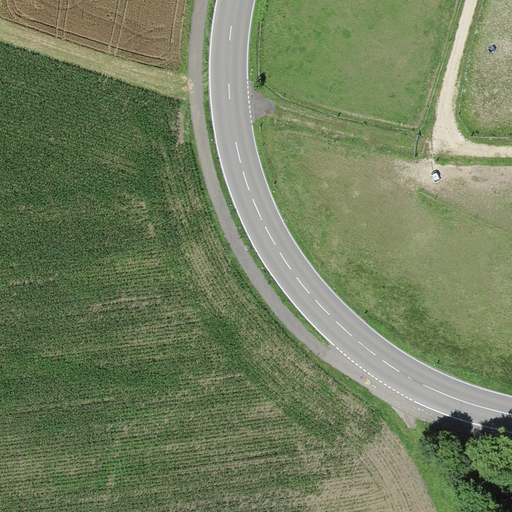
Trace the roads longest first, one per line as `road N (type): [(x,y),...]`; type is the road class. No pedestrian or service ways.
road 1 (secondary): [(511,416),(444,397),(396,372),(294,281),(249,203),(237,162),(224,50),(234,0)]
road 2 (track): [(511,154),(433,149),(227,100)]
road 3 (unknown): [(449,150),(443,111),(473,0)]
